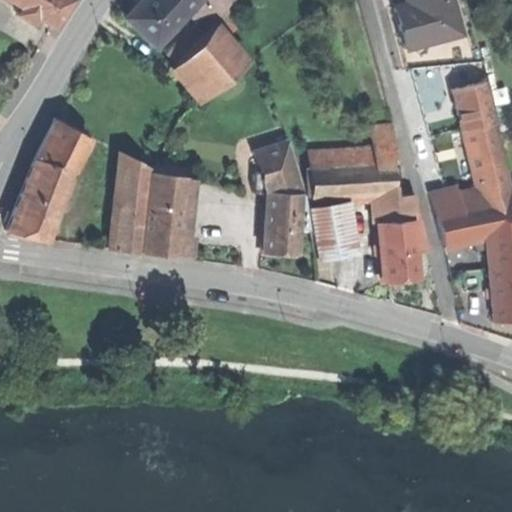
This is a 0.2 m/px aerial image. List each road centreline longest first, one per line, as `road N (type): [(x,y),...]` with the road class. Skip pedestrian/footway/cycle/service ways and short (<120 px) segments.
road 1 (residential): [(448,334),(275,288),(0,247)]
road 2 (residential): [(367,0),(453,319),(448,334)]
road 3 (residential): [(0,170),(101,0)]
